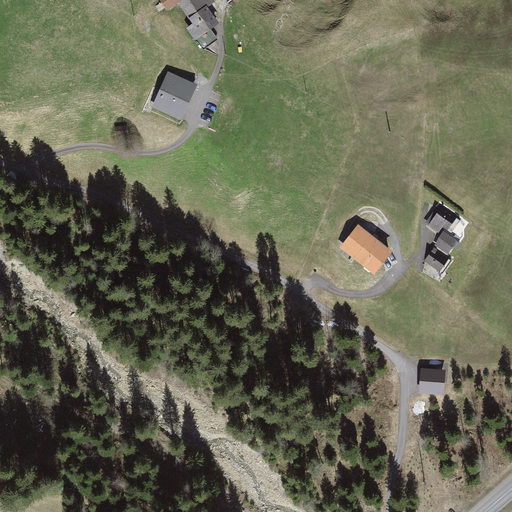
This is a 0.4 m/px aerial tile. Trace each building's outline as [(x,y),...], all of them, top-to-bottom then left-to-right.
[(208,0),(158,0),(167,12),(178,6),(192,27),(186,30),(195,42),(219,27),(208,10),(213,6),(208,0)] [(198,88),(169,73),(152,108),(182,122),(198,88)] [(458,218),(441,206),(428,223),(437,230),(440,226),(449,232),(458,218)] [(340,246),(374,272),(392,248),(358,222),(340,246)] [(440,239),(450,246),(453,240),(441,232),(438,237),(440,239)] [(450,246),(440,239),(435,245),(446,253),(450,246)] [(449,259),(432,248),(423,261),(436,270),(441,264),(445,266),(449,259)] [(441,392),(443,372),(422,370),(421,390),(441,392)]
